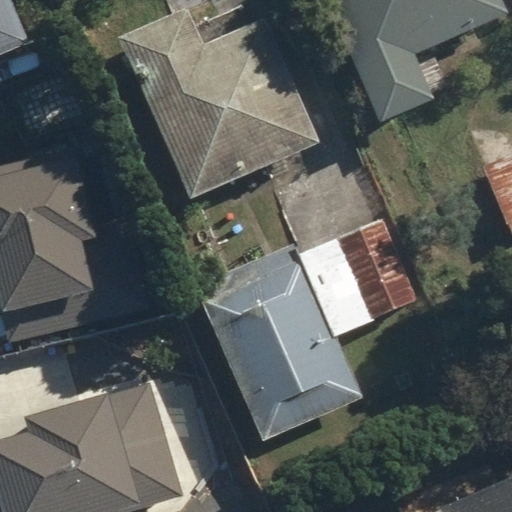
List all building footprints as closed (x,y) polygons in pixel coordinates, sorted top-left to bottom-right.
[(0,0),(0,57),(45,35),(28,0),(0,0)] [(511,0),(327,0),(398,132),(457,101),(434,59),(511,17),(511,0)] [(190,11),(131,38),(205,198),(337,137),(279,11),(205,44),(190,11)] [(87,141),(0,163),(0,265),(15,323),(76,307),(81,325),(160,304),(139,224),(111,232),(87,141)] [(511,155),(492,164),(511,213),(511,155)] [(351,335),(433,298),(393,212),(206,296),(277,453),(383,405),(351,335)] [(78,394),(0,431),(0,511),(151,511),(202,488),(151,383),(87,414),(78,394)] [(511,511),(511,483),(449,509),(450,511),(511,511)]
